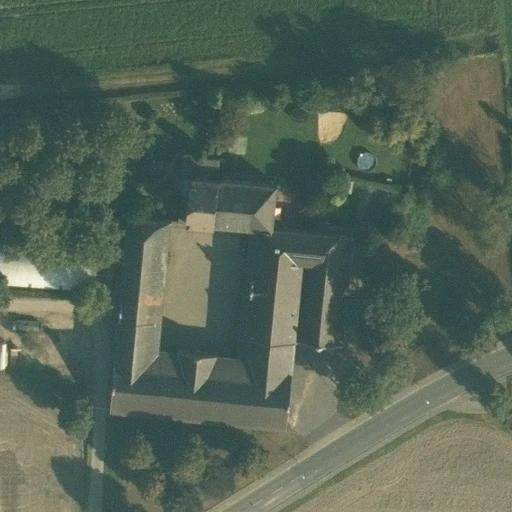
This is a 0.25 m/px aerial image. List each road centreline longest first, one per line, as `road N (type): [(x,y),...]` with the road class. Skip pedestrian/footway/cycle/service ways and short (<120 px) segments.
road 1 (secondary): [(243,511),(511,360)]
road 2 (track): [(96,511),(106,326),(0,306)]
